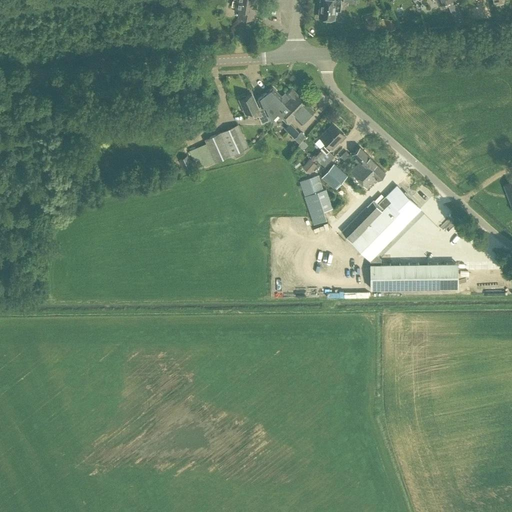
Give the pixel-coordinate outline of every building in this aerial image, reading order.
[(257,4),(257,0),(233,0),(232,8),(240,9),(239,16),(254,19),(255,11),(256,4),(257,4)] [(334,19),(335,0),(320,0),(319,18),(334,19)] [(456,3),(448,6),(450,12),(458,9),(456,3)] [(365,23),(375,19),(373,13),(363,16),(365,23)] [(394,18),(385,18),(385,29),(395,29),(394,18)] [(260,107),(266,121),(270,119),(277,113),(281,117),(288,124),(283,128),(299,143),(305,136),(300,131),(299,133),(290,123),(294,118),(300,124),(313,111),(307,104),(306,105),(298,97),(299,96),(291,89),(286,94),(285,93),(281,97),(273,88),(258,100),(260,107)] [(266,121),(260,107),(257,108),(251,94),(251,95),(246,97),(244,96),(242,97),(241,99),(239,100),(246,114),(252,111),(254,117),(258,115),(262,123),(266,121)] [(243,154),(241,150),(248,147),(238,124),(204,139),(205,143),(189,151),(194,162),(197,160),(199,166),(204,164),(205,166),(233,154),(235,158),(243,154)] [(340,142),(345,137),(332,125),(320,137),(326,143),(320,149),(321,150),(314,157),(319,161),(326,154),(339,141),(340,142)] [(365,166),(372,159),(360,147),(353,154),(360,162),(365,166)] [(343,160),(349,155),(345,151),(340,156),(343,160)] [(183,170),(192,167),(187,156),(179,159),(183,170)] [(309,174),(317,165),(309,159),(302,167),(309,174)] [(365,166),(360,162),(350,172),(367,188),(376,179),(377,180),(385,173),(372,159),(365,166)] [(334,189),(347,175),(334,163),(321,177),(334,189)] [(322,190),(318,175),(299,181),(312,225),(313,224),(320,246),(336,241),(333,233),(330,234),(323,210),(331,208),(326,189),(322,190)] [(402,182),(405,188),(412,184),(410,178),(402,182)] [(370,260),(396,234),(368,206),(342,231),(370,260)] [(371,289),(457,288),(457,263),(370,264),(371,289)] [(491,287),(489,274),(481,274),(482,288),(491,287)]
